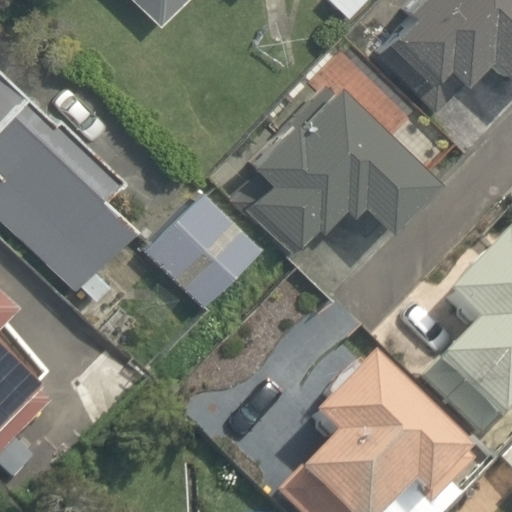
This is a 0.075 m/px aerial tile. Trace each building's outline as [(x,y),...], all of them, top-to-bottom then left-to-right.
[(113,0),(146,26),(166,0),(113,0)] [(511,70),(511,71),(511,0),(385,0),(352,37),(404,84),(424,61),(448,83),(465,63),(494,89),(511,70)] [(118,278),(101,265),(136,221),(100,193),(118,170),(0,76),(0,169),(4,173),(0,178),(0,223),(99,302),(118,278)] [(418,188),(301,79),(224,161),(236,172),(216,194),(280,253),(331,199),(372,237),(418,188)] [(511,186),(501,198),(511,208),(511,186)] [(180,187),(127,246),(187,300),(240,241),(180,187)] [(469,226),(373,335),(467,418),(511,367),(511,247),(494,232),(486,241),(469,226)] [(462,449),(341,341),(359,321),(332,297),(299,334),(276,314),(197,402),(212,415),(193,436),(277,511),(348,511),(377,481),(392,494),(427,455),(444,470),(462,449)] [(0,406),(21,384),(0,364),(0,406)] [(511,511),(511,478),(496,497),(511,511)]
